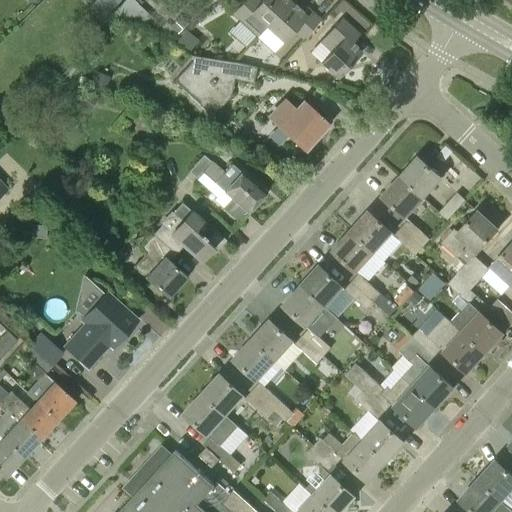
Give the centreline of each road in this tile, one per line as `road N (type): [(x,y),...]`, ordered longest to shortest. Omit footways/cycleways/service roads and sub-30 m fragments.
road 1 (unclassified): [(26,511),(411,88)]
road 2 (unclassified): [(395,511),(511,385)]
road 3 (unclassified): [(511,178),(411,88)]
